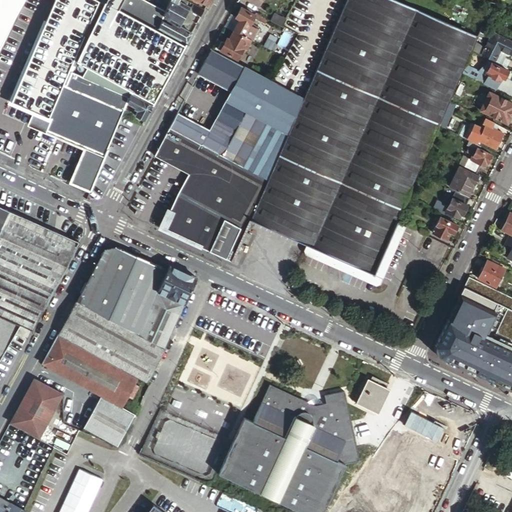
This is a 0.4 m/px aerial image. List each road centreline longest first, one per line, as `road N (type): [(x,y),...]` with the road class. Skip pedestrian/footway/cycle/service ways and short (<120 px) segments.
road 1 (tertiary): [(103,221),(412,367)]
road 2 (tertiary): [(226,0),(103,221)]
road 3 (tertiary): [(103,221),(0,416)]
road 4 (residential): [(412,367),(501,182)]
